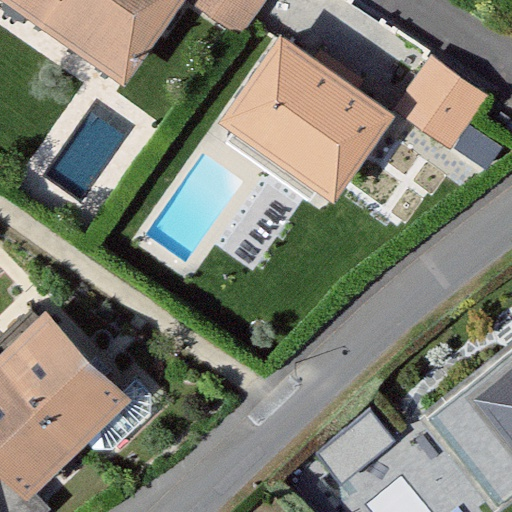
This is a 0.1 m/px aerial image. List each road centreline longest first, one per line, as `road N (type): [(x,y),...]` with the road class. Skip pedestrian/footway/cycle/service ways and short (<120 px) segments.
road 1 (residential): [(176,511),(425,273),(511,214)]
road 2 (residential): [(407,0),(511,69)]
